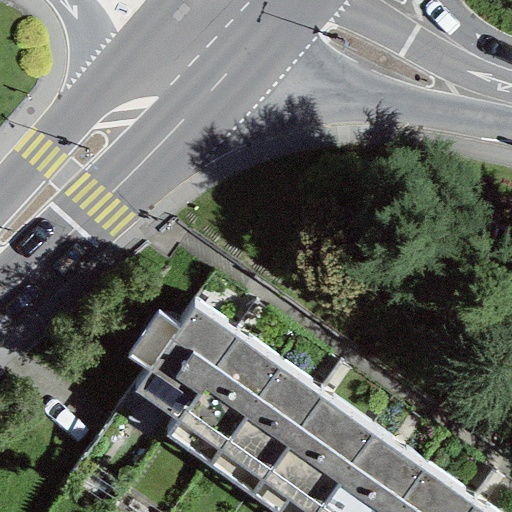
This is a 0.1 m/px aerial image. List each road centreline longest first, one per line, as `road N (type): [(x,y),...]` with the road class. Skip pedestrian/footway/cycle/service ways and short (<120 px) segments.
road 1 (unknown): [(511,500),(175,252)]
road 2 (secondary): [(0,291),(239,55)]
road 3 (residential): [(239,55),(352,99),(511,130)]
road 4 (secondary): [(183,2),(0,206)]
road 5 (residential): [(511,76),(480,73),(327,7),(291,0)]
